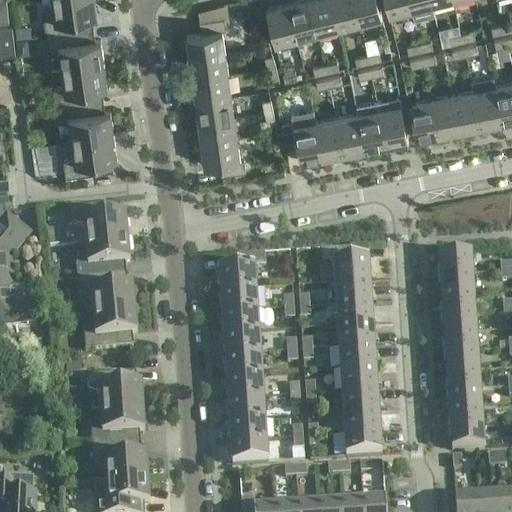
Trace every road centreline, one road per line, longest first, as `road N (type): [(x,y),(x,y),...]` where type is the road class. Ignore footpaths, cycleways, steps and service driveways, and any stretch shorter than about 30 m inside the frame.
road 1 (residential): [(428,511),(426,478),(415,467),(396,185)]
road 2 (residential): [(192,511),(167,227)]
road 3 (residential): [(167,227),(396,185)]
road 4 (residential): [(162,187),(35,199),(26,191),(16,108)]
road 5 (residential): [(162,187),(141,29),(148,4)]
